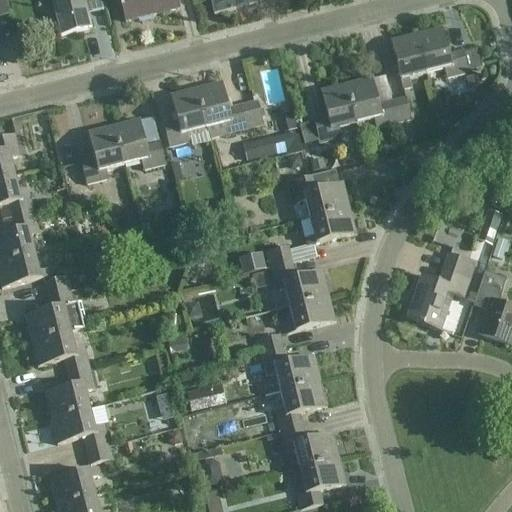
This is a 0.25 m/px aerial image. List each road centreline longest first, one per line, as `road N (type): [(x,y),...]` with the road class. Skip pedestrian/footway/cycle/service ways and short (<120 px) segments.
road 1 (residential): [(0,105),(417,0)]
road 2 (residential): [(363,364),(365,304),(396,233),(507,98),(511,80)]
road 3 (residential): [(398,511),(367,412),(363,364)]
road 4 (residential): [(511,379),(484,366),(363,364)]
